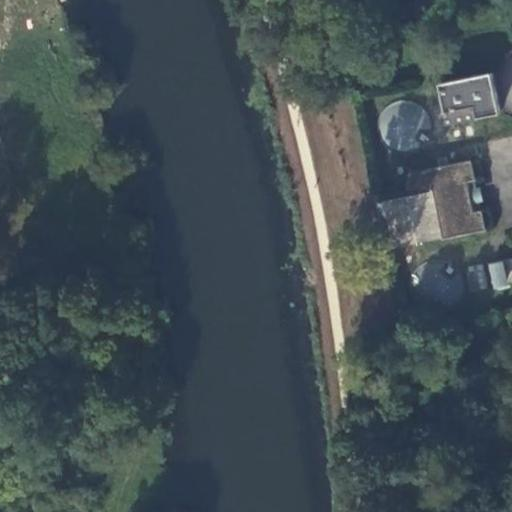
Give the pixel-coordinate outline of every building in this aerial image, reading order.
[(448,125),(503,114),(494,71),(464,77),(439,82),(448,125)] [(434,135),(434,123),(429,111),(420,103),(408,100),(396,102),(386,109),(380,120),(379,133),(384,144),(394,152),(406,156),(418,153),(428,146),(434,135)] [(414,193),(377,200),(387,252),(489,232),(485,210),(475,212),(469,182),(479,180),(475,161),(453,165),(451,156),(441,158),(442,166),(409,173),(414,193)] [(466,293),(466,281),(462,270),(452,262),(441,259),(429,261),(419,268),(413,278),(412,291),(417,302),(426,310),(438,313),(450,311),(460,304),(466,293)] [(511,288),(511,259),(495,263),(501,291),(511,288)] [(490,292),(486,265),(469,268),(473,295),(490,292)]
